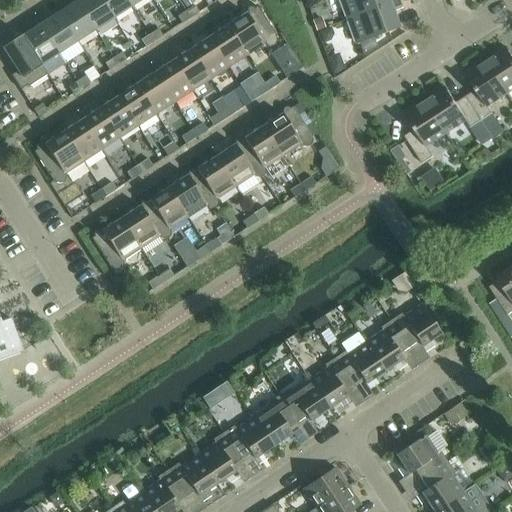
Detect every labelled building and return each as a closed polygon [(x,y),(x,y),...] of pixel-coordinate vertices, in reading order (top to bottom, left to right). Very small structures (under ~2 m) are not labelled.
[(79,0),(76,2),(94,31),(113,19),(100,0),(79,0)] [(100,0),(113,19),(131,7),(126,0),(100,0)] [(191,0),(180,0),(186,8),(194,3),(191,0)] [(339,0),(347,20),(398,1),(397,0),(339,0)] [(398,1),(347,20),(356,45),(359,44),(363,54),(375,46),(372,39),(399,29),(392,13),(401,9),(398,1)] [(58,14),(76,42),(94,31),(76,2),(58,14)] [(185,12),(190,19),(198,13),(194,6),(185,12)] [(226,27),(246,56),(264,45),(266,47),(270,48),(273,46),(275,44),(276,41),(275,37),(276,37),(257,7),(226,27)] [(190,19),(185,12),(177,17),(181,24),(190,19)] [(40,25),(58,54),(76,42),(58,14),(40,25)] [(320,18),(312,21),(316,32),(324,29),(320,18)] [(21,36),(46,75),(40,65),(58,54),(40,25),(22,37),(21,36)] [(208,38),(228,68),(246,56),(226,27),(208,38)] [(330,28),(319,32),(323,43),(328,41),(332,34),(330,28)] [(153,42),(162,37),(157,30),(149,35),(153,42)] [(145,48),(153,42),(149,35),(140,41),(145,48)] [(21,36),(2,49),(17,72),(11,76),(20,90),(27,86),(27,87),(46,75),(21,36)] [(190,50),(210,80),(228,68),(208,38),(190,50)] [(488,65),(507,94),(511,91),(511,56),(506,48),(493,56),(496,60),(488,65)] [(172,62),(191,92),(210,80),(190,50),(172,62)] [(112,59),(117,66),(125,60),(121,53),(112,59)] [(338,55),(327,59),(333,73),(343,69),(338,55)] [(117,66),(112,59),(104,64),(109,71),(117,66)] [(154,74),(173,103),(191,92),(172,62),(154,74)] [(296,62),(282,71),(287,79),(302,70),(296,62)] [(468,102),(481,122),(492,115),(487,107),(507,94),(488,65),(480,70),(477,66),(464,75),(478,95),(468,102)] [(136,86),(143,97),(155,115),(173,103),(154,74),(136,86)] [(81,89),(88,84),(89,84),(85,77),(76,82),(81,89)] [(264,84),(268,91),(279,84),(275,77),(264,84)] [(72,94),(81,89),(76,82),(68,88),(72,94)] [(268,91),(264,84),(253,91),(257,98),(268,91)] [(155,115),(143,97),(136,86),(117,98),(137,127),(155,115)] [(427,105),(446,134),(465,121),(470,129),(481,122),(468,102),(458,108),(445,87),(432,96),(435,99),(427,105)] [(99,109),(119,139),(137,127),(117,98),(99,109)] [(228,108),(232,115),(243,108),(238,101),(228,108)] [(33,110),(37,117),(46,112),(41,105),(33,110)] [(446,134),(427,105),(419,110),(416,106),(403,114),(417,135),(407,141),(422,165),(433,158),(426,147),(446,134)] [(232,115),(228,108),(217,115),(221,122),(232,115)] [(262,127),(282,157),(300,145),(302,147),(306,148),(309,147),(311,145),(312,141),(311,138),(312,137),(292,108),(262,127)] [(81,121),(101,151),(119,139),(99,109),(81,121)] [(63,133),(82,162),(101,151),(81,121),(63,133)] [(191,131),(196,138),(207,131),(202,124),(191,131)] [(254,154),(264,169),(282,157),(262,127),(233,146),(243,162),(254,154)] [(196,138),(191,131),(181,138),(185,145),(196,138)] [(82,162),(63,133),(33,152),(52,182),(53,181),(56,184),(59,184),(62,183),(65,181),(65,177),(64,174),(82,162)] [(178,150),(177,150),(173,143),(162,150),(167,157),(178,150)] [(215,158),(234,188),(252,176),(255,178),(258,179),(262,178),(264,175),(265,172),(264,169),(254,154),(243,162),(233,146),(215,158)] [(400,147),(392,152),(408,175),(412,172),(404,160),(407,158),(400,147)] [(196,192),(205,207),(208,209),(211,210),(214,209),(217,206),(217,203),(216,199),(234,188),(215,158),(197,170),(207,185),(196,192)] [(137,167),(141,174),(152,167),(148,160),(137,167)] [(141,174),(137,167),(126,174),(130,181),(141,174)] [(426,175),(430,186),(444,181),(439,169),(426,175)] [(168,189),(187,218),(205,207),(196,192),(207,185),(197,170),(168,189)] [(310,178),(300,185),(304,192),(315,185),(310,178)] [(100,190),(105,197),(116,190),(111,183),(100,190)] [(293,199),(304,192),(300,185),(289,192),(293,199)] [(160,216),(169,230),(187,218),(168,189),(139,208),(149,223),(160,216)] [(105,197),(100,190),(90,197),(94,204),(105,197)] [(121,220),(140,249),(158,237),(160,240),(164,240),(167,239),(169,237),(170,233),(169,230),(160,216),(149,223),(139,208),(121,220)] [(263,208),(252,215),(257,222),(268,215),(263,208)] [(246,229),(257,222),(252,215),(242,222),(246,229)] [(140,249),(121,220),(90,239),(110,269),(110,268),(113,270),(116,271),(120,270),(122,267),(123,264),(122,261),(140,249)] [(205,246),(210,253),(220,246),(216,239),(205,246)] [(210,253),(205,246),(194,253),(199,260),(210,253)] [(511,268),(497,279),(499,282),(489,288),(497,301),(507,316),(511,313),(511,268)] [(158,277),(162,284),(173,277),(169,270),(158,277)] [(162,284),(158,277),(147,284),(151,291),(162,284)] [(507,316),(497,301),(490,306),(500,321),(507,316)] [(392,324),(408,348),(417,342),(421,348),(440,335),(421,305),(392,324)] [(0,360),(22,353),(10,319),(1,323),(0,320),(0,360)] [(364,343),(384,372),(402,360),(399,354),(408,348),(392,324),(364,343)] [(359,331),(343,342),(349,351),(365,340),(359,331)] [(384,372),(364,343),(336,362),(352,386),(361,379),(365,385),(384,372)] [(308,381),(328,410),(347,397),(343,392),(352,386),(336,362),(308,381)] [(280,399),(296,423),(306,417),(309,422),(328,410),(308,381),(280,399)] [(253,418),(272,447),(291,435),(287,429),(296,423),(280,399),(253,418)] [(463,400),(442,414),(450,425),(471,412),(463,400)] [(225,437),(241,460),(250,454),(254,460),(272,447),(253,418),(225,437)] [(424,436),(395,456),(407,473),(412,470),(420,481),(443,465),(447,462),(439,451),(436,454),(426,439),(425,437),(424,436)] [(197,456),(216,485),(235,472),(231,467),(241,460),(225,437),(197,456)] [(216,485),(197,456),(169,474),(185,498),(194,492),(198,497),(216,485)] [(511,472),(506,463),(495,471),(502,483),(511,476),(511,472)] [(443,465),(420,481),(426,490),(420,494),(432,511),(433,511),(468,489),(466,486),(460,490),(450,474),(443,465)] [(315,509),(347,487),(334,468),(302,490),(315,509)] [(141,493),(153,511),(175,511),(179,510),(176,504),(185,498),(169,474),(141,493)] [(347,487),(315,509),(316,511),(349,511),(359,506),(347,487)] [(468,489),(433,511),(480,511),(477,507),(473,509),(464,495),(470,491),(468,489)] [(58,492),(48,498),(51,503),(60,505),(65,501),(58,492)] [(113,511),(153,511),(141,493),(113,511)]
